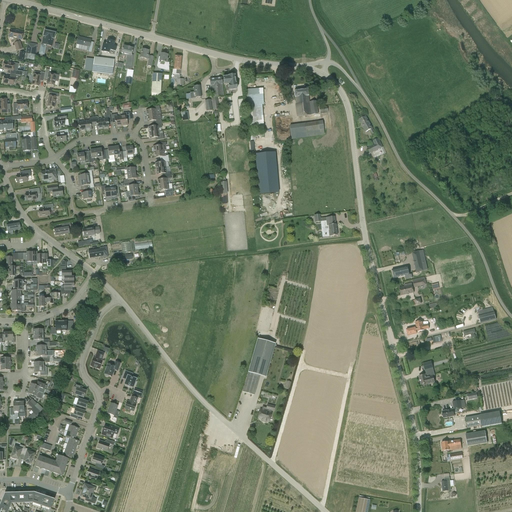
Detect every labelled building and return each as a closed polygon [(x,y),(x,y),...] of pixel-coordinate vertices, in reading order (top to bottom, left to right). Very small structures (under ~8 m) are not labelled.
[(9,37),(15,39),(17,43),(14,44),(17,52),(22,49),(20,42),(19,42),(18,40),(22,40),(23,33),(10,30),(9,37)] [(51,46),(52,39),(54,39),(55,34),(45,31),(43,37),(45,37),(43,45),(44,45),(44,46),(41,46),(40,54),(44,55),(46,47),(46,45),(51,46)] [(91,42),(91,41),(78,38),(76,44),(77,44),(76,48),(88,51),(88,52),(91,53),(94,43),(91,42)] [(103,43),(101,52),(109,53),(110,50),(115,51),(116,47),(113,47),(114,42),(107,40),(106,44),(103,43)] [(27,43),(26,54),(25,58),(26,59),(34,60),(35,55),(37,45),(27,43)] [(127,55),(125,67),(125,70),(127,70),(125,85),(131,86),(134,71),(130,70),(131,68),(133,55),(132,55),(133,49),(123,46),(121,53),(127,55)] [(142,61),(143,58),(148,60),(149,56),(148,56),(149,51),(142,50),(139,61),(142,61)] [(159,57),(157,64),(164,66),(163,69),(169,71),(169,63),(167,62),(168,59),(167,59),(168,55),(161,54),(160,57),(159,57)] [(93,71),(94,60),(86,58),(85,70),(93,71)] [(93,71),(92,73),(112,76),(114,60),(94,58),(94,60),(93,71)] [(4,63),(3,70),(8,71),(9,71),(9,74),(10,74),(12,75),(16,75),(19,76),(21,76),(22,72),(17,71),(18,64),(14,63),(14,64),(4,63)] [(59,76),(56,75),(49,74),(50,70),(46,69),(44,79),(48,79),(47,85),(54,86),(55,81),(58,82),(59,76)] [(32,85),(39,86),(40,79),(43,80),(44,73),(41,72),(41,73),(34,72),(34,75),(33,75),(32,85)] [(151,93),(151,98),(160,96),(160,95),(160,94),(161,94),(162,74),(152,74),(151,93)] [(16,75),(12,75),(11,78),(9,78),(4,77),(3,84),(13,86),(15,80),(18,81),(19,76),(16,75)] [(176,75),(175,75),(175,80),(176,79),(177,86),(184,86),(184,79),(180,79),(180,75),(176,75)] [(228,77),(223,78),(224,85),(225,85),(226,92),(229,91),(236,90),(236,84),(235,84),(234,76),(228,76),(228,77)] [(210,86),(211,98),(212,110),(218,110),(217,97),(224,97),(222,84),(221,78),(210,79),(210,86)] [(190,98),(201,97),(200,86),(193,87),(194,92),(190,93),(190,98)] [(297,117),(310,115),(318,115),(316,101),(309,102),(308,96),(308,90),(294,91),(295,98),(297,117)] [(49,96),(47,107),(54,108),(56,98),(58,98),(59,94),(51,93),(51,96),(49,96)] [(253,133),(253,129),(256,129),(256,132),(259,132),(259,129),(264,128),(262,94),(245,96),(245,99),(246,102),(248,134),(253,133)] [(0,99),(0,110),(7,110),(7,113),(11,113),(10,106),(7,106),(6,99),(0,99)] [(17,114),(17,110),(28,109),(27,102),(16,103),(16,104),(13,104),(14,115),(17,114)] [(157,115),(156,110),(160,109),(159,106),(151,107),(151,110),(146,111),(147,116),(157,115)] [(320,114),(328,113),(327,106),(319,107),(320,114)] [(106,109),(107,114),(104,114),(105,118),(102,119),(103,129),(109,128),(108,124),(111,124),(109,109),(106,109)] [(123,116),(120,116),(122,126),(127,126),(127,121),(130,121),(130,120),(133,120),(132,113),(129,114),(129,113),(123,113),(123,116)] [(58,119),(54,119),(54,122),(53,122),(54,125),(55,125),(55,128),(64,126),(64,120),(67,120),(66,114),(57,116),(58,119)] [(120,116),(117,117),(117,114),(111,115),(112,123),(115,123),(116,127),(122,126),(120,116)] [(153,121),(153,124),(161,123),(161,119),(157,120),(157,115),(147,116),(147,122),(153,121)] [(366,116),(359,120),(365,132),(369,130),(372,135),(375,133),(372,128),(366,116)] [(0,121),(0,130),(13,130),(12,121),(21,120),(21,123),(31,122),(32,122),(31,117),(21,118),(21,117),(12,118),(5,118),(5,121),(0,121)] [(96,117),(93,118),(94,126),(97,125),(97,130),(103,129),(102,119),(98,119),(98,118),(97,117),(96,117)] [(90,121),(84,121),(86,131),(91,131),(91,126),(94,126),(93,118),(89,118),(90,121)] [(78,119),(75,120),(76,128),(79,128),(80,132),(86,131),(84,121),(79,122),(78,119)] [(148,127),(149,133),(159,131),(159,129),(162,128),(161,123),(153,124),(154,127),(148,127)] [(301,124),(290,125),(292,139),(303,137),(301,124)] [(60,131),(60,134),(56,135),(57,143),(67,141),(66,136),(69,135),(68,130),(60,131)] [(155,140),(164,139),(163,136),(162,135),(160,134),(160,135),(159,131),(149,133),(150,138),(155,138),(155,140)] [(5,142),(6,147),(15,147),(15,142),(17,142),(17,134),(6,135),(6,140),(7,140),(7,141),(5,142)] [(29,139),(22,140),(23,152),(30,151),(30,150),(31,150),(37,150),(36,138),(30,139),(31,142),(29,142),(29,139)] [(383,148),(378,139),(373,141),(374,145),(367,148),(370,154),(383,148)] [(153,147),(153,152),(163,151),(166,150),(165,145),(166,145),(166,142),(158,143),(158,146),(153,147)] [(115,147),(113,147),(114,156),(117,155),(117,158),(120,158),(120,160),(123,160),(123,158),(122,152),(119,153),(118,145),(115,146),(115,147)] [(114,156),(113,147),(110,148),(110,146),(107,147),(108,150),(108,154),(105,155),(106,160),(109,159),(109,156),(114,156)] [(126,152),(122,152),(123,158),(127,158),(127,156),(137,154),(136,148),(133,149),(133,146),(128,147),(128,146),(125,146),(126,152)] [(103,160),(106,160),(105,155),(102,155),(102,151),(101,148),(98,148),(98,149),(96,150),(97,158),(97,161),(100,161),(101,161),(103,160)] [(91,157),(88,157),(89,163),(92,163),(92,162),(95,162),(94,158),(97,158),(96,150),(93,150),(93,149),(90,149),(91,157)] [(163,151),(153,152),(154,158),(160,157),(160,160),(168,159),(168,156),(166,156),(165,154),(164,153),(163,151)] [(88,157),(85,157),(84,152),(81,153),(81,154),(77,154),(78,163),(85,162),(85,164),(89,163),(88,157)] [(275,152),(255,154),(259,194),(279,192),(275,152)] [(155,164),(156,169),(166,168),(165,162),(169,162),(168,159),(160,160),(160,163),(155,164)] [(169,167),(166,168),(156,169),(157,174),(162,174),(162,176),(171,175),(170,172),(169,167)] [(42,180),(50,179),(50,180),(57,179),(55,169),(48,170),(48,171),(41,172),(42,180)] [(30,170),(24,171),(24,175),(16,176),(16,178),(16,179),(16,181),(17,182),(17,183),(28,181),(27,177),(31,176),(30,170)] [(78,181),(89,180),(88,175),(93,174),(92,170),(84,172),(84,175),(77,176),(78,181)] [(135,176),(135,173),(127,174),(127,180),(124,180),(124,184),(134,182),(134,179),(137,179),(137,176),(135,176)] [(157,180),(158,185),(168,184),(168,181),(169,181),(170,180),(170,179),(171,178),(171,175),(162,176),(163,179),(157,180)] [(110,186),(110,188),(111,199),(114,199),(114,198),(117,197),(116,196),(116,194),(119,194),(118,185),(117,178),(113,178),(114,185),(110,186)] [(90,185),(89,180),(78,181),(79,187),(86,186),(86,189),(92,188),(92,184),(90,185)] [(129,186),(129,192),(138,191),(137,188),(138,188),(138,185),(134,185),(134,182),(124,184),(122,184),(122,186),(124,186),(124,187),(129,186)] [(168,184),(158,185),(159,191),(164,190),(165,193),(173,192),(173,189),(172,184),(168,184)] [(53,197),(63,196),(62,188),(58,189),(57,185),(47,186),(47,192),(52,192),(53,197)] [(111,199),(110,188),(107,189),(107,188),(105,186),(101,186),(102,195),(105,195),(106,199),(108,199),(111,199)] [(82,196),(83,196),(83,200),(92,199),(91,195),(93,195),(95,194),(94,188),(92,188),(86,189),(86,192),(81,193),(82,196)] [(40,195),(39,189),(28,190),(29,193),(25,194),(25,196),(25,197),(25,199),(26,200),(26,201),(37,199),(36,195),(40,195)] [(138,193),(138,191),(129,192),(126,192),(127,198),(128,198),(128,200),(139,199),(138,196),(140,196),(139,193),(138,193)] [(191,208),(191,213),(206,211),(205,205),(210,204),(209,200),(204,201),(205,203),(193,204),(194,208),(191,208)] [(40,217),(50,215),(50,211),(54,210),(53,204),(42,206),(42,209),(39,210),(39,212),(38,213),(39,215),(39,216),(40,217)] [(206,211),(191,213),(192,217),(195,216),(195,219),(205,218),(206,220),(215,219),(214,214),(207,215),(206,211)] [(171,212),(164,213),(166,225),(173,224),(171,212)] [(164,213),(158,214),(160,226),(166,225),(164,213)] [(158,214),(151,215),(153,227),(160,226),(158,214)] [(151,215),(144,216),(146,228),(153,227),(151,215)] [(325,216),(327,240),(339,239),(336,215),(325,216)] [(144,216),(138,218),(140,229),(146,228),(144,216)] [(138,218),(131,219),(133,230),(140,229),(138,218)] [(117,219),(111,220),(114,230),(118,229),(119,233),(122,232),(120,226),(118,226),(117,219)] [(133,230),(131,219),(125,220),(127,232),(133,230)] [(196,225),(197,231),(210,229),(209,224),(216,223),(215,219),(206,220),(206,224),(196,225)] [(114,230),(111,220),(106,221),(107,228),(105,228),(106,235),(109,234),(109,231),(114,230)] [(13,234),(12,231),(20,230),(19,222),(6,225),(8,235),(13,234)] [(62,227),(54,228),(55,236),(69,234),(68,229),(70,228),(71,228),(70,223),(61,224),(62,227)] [(100,233),(99,227),(93,228),(83,229),(84,237),(94,235),(94,234),(100,233)] [(210,229),(197,231),(198,236),(208,235),(210,234),(210,239),(218,237),(218,233),(211,235),(210,229)] [(196,247),(197,250),(212,248),(211,242),(219,241),(218,237),(210,239),(211,241),(199,243),(199,246),(196,247)] [(165,249),(177,247),(176,244),(175,244),(174,241),(167,242),(167,240),(160,241),(161,244),(164,244),(165,249)] [(89,259),(101,257),(101,258),(108,257),(106,247),(100,248),(100,249),(88,251),(89,259)] [(177,250),(177,247),(165,249),(166,255),(163,256),(163,259),(170,258),(170,255),(177,254),(176,250),(177,250)] [(213,252),(212,248),(197,250),(197,253),(199,253),(199,257),(209,255),(210,257),(217,256),(216,251),(213,252)] [(424,271),(419,251),(412,253),(416,273),(424,271)] [(23,260),(26,260),(26,262),(32,262),(32,252),(26,252),(26,253),(23,253),(23,260)] [(12,260),(15,260),(15,253),(12,253),(11,253),(11,257),(6,257),(6,267),(9,267),(12,267),(12,266),(12,260)] [(50,267),(50,261),(47,261),(47,254),(42,254),(42,264),(47,264),(47,267),(50,267)] [(404,276),(405,276),(406,279),(412,278),(412,275),(409,275),(407,267),(392,270),(394,276),(394,278),(404,276)] [(66,271),(66,268),(59,268),(59,271),(61,271),(61,276),(71,276),(71,271),(66,271)] [(423,286),(422,279),(413,282),(414,288),(423,286)] [(74,282),(64,282),(64,286),(64,288),(64,291),(71,291),(72,291),(72,287),(74,287),(74,282)] [(401,295),(413,293),(411,283),(404,285),(404,287),(399,288),(401,295)] [(60,294),(60,289),(56,289),(56,293),(49,294),(50,299),(54,299),(60,299),(60,294)] [(44,307),(44,304),(44,299),(44,297),(38,297),(38,298),(35,298),(36,307),(38,307),(44,307)] [(496,319),(494,312),(493,308),(478,311),(479,315),(480,323),(496,319)] [(53,327),(53,334),(56,334),(56,331),(61,331),(61,321),(56,322),(56,327),(53,327)] [(66,321),(61,321),(61,331),(66,331),(66,330),(69,330),(69,323),(66,323),(66,321)] [(408,336),(416,334),(416,333),(415,327),(406,329),(408,336)] [(474,329),(463,332),(464,336),(470,334),(471,338),(475,337),(474,333),(475,333),(474,329)] [(42,340),(42,343),(49,343),(49,339),(43,340),(43,335),(33,335),(33,340),(42,340)] [(258,339),(248,373),(242,392),(254,396),(259,376),(266,378),(275,344),(258,339)] [(36,346),(36,351),(46,351),(46,346),(49,346),(49,343),(42,343),(42,346),(36,346)] [(43,359),(49,359),(53,359),(53,356),(46,356),(46,351),(36,351),(36,357),(43,356),(43,359)] [(97,351),(95,357),(96,357),(95,359),(93,358),(90,366),(99,369),(102,361),(101,361),(102,359),(104,354),(97,351)] [(0,363),(0,364),(10,364),(10,358),(3,358),(3,355),(0,354),(0,363)] [(49,359),(43,359),(43,362),(34,362),(34,368),(44,367),(44,363),(50,362),(49,359)] [(108,364),(104,374),(105,374),(105,376),(106,376),(107,377),(108,377),(109,376),(111,377),(114,370),(117,371),(120,364),(115,362),(114,366),(108,364)] [(425,375),(419,377),(420,381),(419,381),(419,382),(419,383),(420,384),(421,384),(421,385),(426,383),(426,385),(435,383),(433,376),(435,376),(433,368),(427,370),(428,374),(425,375)] [(135,386),(136,382),(135,382),(136,379),(131,377),(132,374),(125,371),(123,378),(126,380),(124,385),(133,388),(134,385),(135,386)] [(31,383),(29,388),(44,394),(46,386),(44,385),(37,383),(36,385),(31,383)] [(76,398),(78,399),(82,400),(83,397),(84,398),(86,391),(80,389),(81,387),(75,384),(73,390),(75,391),(74,394),(77,395),(76,398)] [(29,388),(27,393),(42,399),(44,394),(29,388)] [(137,399),(131,397),(130,401),(131,401),(130,403),(127,401),(124,409),(133,412),(136,405),(135,404),(137,399)] [(73,408),(75,408),(79,410),(80,407),(86,409),(88,402),(82,400),(78,399),(76,405),(74,404),(73,408)] [(454,416),(454,413),(458,412),(457,409),(462,408),(460,400),(452,402),(453,409),(442,411),(443,418),(454,416)] [(34,406),(29,401),(27,404),(32,409),(30,411),(33,413),(28,417),(31,422),(32,421),(33,421),(34,420),(35,420),(35,419),(36,419),(37,418),(37,417),(38,417),(39,416),(40,415),(40,414),(41,414),(41,413),(40,412),(34,406)] [(13,408),(10,408),(10,415),(14,415),(14,412),(19,412),(18,402),(13,402),(13,408)] [(34,406),(40,412),(43,409),(37,403),(37,404),(34,406)] [(118,406),(110,403),(107,413),(114,416),(113,418),(116,419),(117,419),(119,412),(116,411),(118,406)] [(258,418),(261,419),(261,420),(268,422),(272,411),(274,412),(275,406),(267,404),(267,407),(263,406),(262,410),(260,410),(258,418)] [(76,419),(77,416),(82,418),(85,412),(79,410),(75,408),(73,415),(71,414),(70,417),(76,419)] [(500,412),(469,418),(465,418),(467,428),(481,426),(482,428),(502,424),(500,412)] [(79,429),(70,426),(72,422),(65,420),(64,423),(69,425),(67,431),(77,434),(79,429)] [(114,433),(117,435),(119,429),(111,426),(110,429),(104,427),(104,428),(102,429),(101,432),(102,433),(101,435),(112,438),(114,433)] [(72,439),(72,438),(75,439),(77,434),(67,431),(65,437),(69,438),(72,439)] [(481,444),(487,443),(485,431),(466,435),(468,446),(481,444)] [(75,440),(75,439),(72,438),(72,439),(69,438),(67,444),(77,447),(79,441),(75,440)] [(114,442),(107,440),(106,443),(99,441),(97,448),(107,452),(109,444),(113,446),(114,442)] [(453,441),(451,441),(441,443),(443,451),(449,450),(451,450),(451,451),(462,449),(460,440),(453,441)] [(67,444),(65,449),(75,452),(77,447),(67,444)] [(20,454),(23,455),(25,448),(25,447),(20,445),(18,449),(15,447),(11,458),(15,460),(16,458),(18,459),(20,454)] [(30,465),(34,454),(30,453),(31,450),(27,449),(25,448),(23,455),(26,456),(24,461),(26,462),(26,463),(30,465)] [(72,459),(75,452),(65,449),(63,455),(63,457),(68,459),(68,457),(72,459)] [(39,456),(35,467),(40,468),(44,458),(41,457),(42,454),(40,453),(39,456)] [(58,455),(55,462),(61,473),(64,472),(68,459),(63,457),(58,455)] [(91,462),(97,464),(96,467),(103,469),(104,466),(101,465),(103,459),(100,458),(101,457),(97,455),(97,456),(94,455),(91,462)] [(40,468),(46,470),(50,460),(44,458),(40,468)] [(50,460),(46,470),(58,475),(61,473),(55,462),(50,460)] [(95,469),(94,471),(89,470),(88,472),(87,472),(85,475),(87,476),(86,476),(90,477),(89,478),(93,480),(93,478),(96,480),(98,475),(101,476),(102,471),(95,469)] [(442,491),(451,491),(449,478),(444,479),(444,481),(441,482),(442,491)] [(84,485),(83,491),(92,494),(93,491),(97,492),(99,486),(91,484),(92,485),(91,487),(84,485)] [(95,504),(96,500),(91,497),(92,494),(83,491),(81,496),(87,498),(86,501),(85,501),(95,504)] [(17,493),(6,493),(6,494),(5,494),(11,503),(17,503),(17,493)] [(5,494),(4,495),(0,504),(9,507),(11,503),(5,494)] [(54,500),(49,498),(46,507),(51,509),(54,500)] [(367,511),(369,500),(358,498),(355,511),(367,511)] [(9,507),(0,504),(0,503),(0,508),(8,511),(9,507)]
